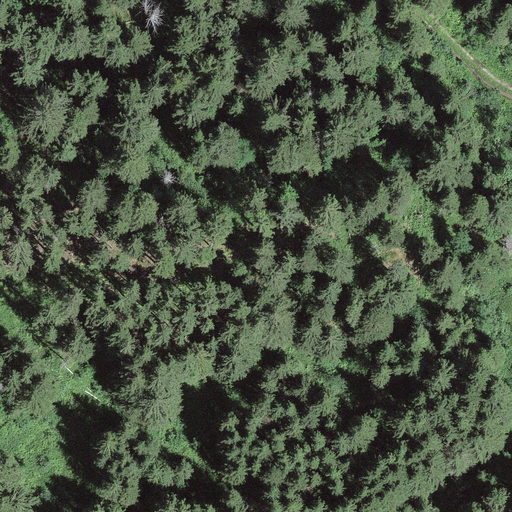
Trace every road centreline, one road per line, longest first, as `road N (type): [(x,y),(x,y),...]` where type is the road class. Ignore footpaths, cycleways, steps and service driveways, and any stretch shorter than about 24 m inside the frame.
road 1 (track): [(0,286),(192,282),(244,260),(265,236),(262,207),(228,177),(101,94),(90,37),(62,0)]
road 2 (track): [(511,91),(491,84),(417,0)]
